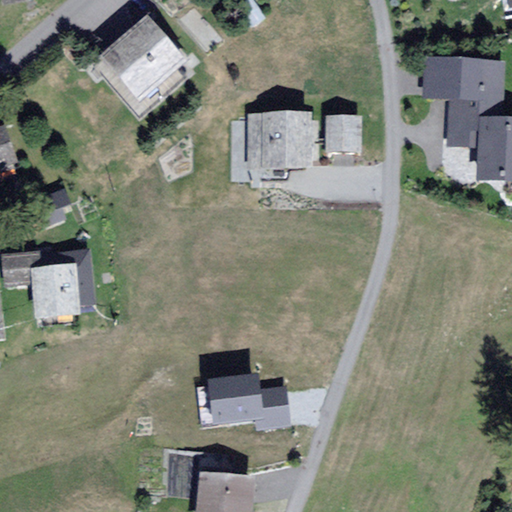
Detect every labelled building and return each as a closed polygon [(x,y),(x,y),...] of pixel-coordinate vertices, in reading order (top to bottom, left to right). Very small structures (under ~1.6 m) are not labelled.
[(107,60),(144,105),(190,68),(153,23),(107,60)] [(483,146),(485,123),(500,124),(504,67),(431,62),(429,96),(455,98),(452,144),(483,146)] [(307,116),(251,120),(254,175),(311,171),(307,116)] [(356,118),(325,120),(328,162),(359,160),(356,118)] [(511,125),(500,124),(485,123),(483,146),(481,178),(511,180),(511,125)] [(6,131),(0,132),(0,170),(17,165),(6,131)] [(92,305),(88,254),(41,258),(41,255),(7,257),(9,284),(36,282),(39,319),(79,316),(78,306),(92,305)] [(288,380),(199,389),(204,432),(292,423),(288,380)] [(255,511),(258,484),(206,479),(202,511),(255,511)]
